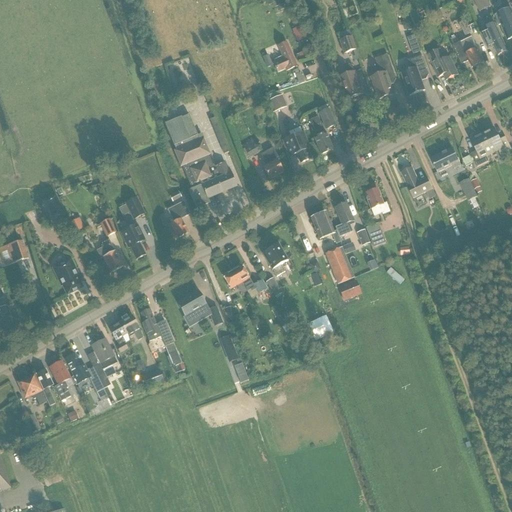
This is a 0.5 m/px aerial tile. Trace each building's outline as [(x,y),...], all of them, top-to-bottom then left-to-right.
[(473,0),(479,13),(491,7),(487,0),(473,0)] [(438,21),(443,19),(440,9),(434,12),(438,21)] [(495,15),(499,26),(501,25),(507,40),(511,38),(511,14),(510,10),(495,15)] [(405,29),(412,27),(410,21),(403,23),(405,29)] [(465,36),(471,34),(465,21),(459,23),(465,36)] [(498,56),(508,52),(507,51),(495,24),(486,29),(487,31),(481,33),(488,50),(494,47),(498,55),(498,56)] [(301,26),(292,30),(297,42),(306,38),(301,26)] [(355,50),(350,37),(340,41),(345,54),(355,50)] [(472,37),(453,47),(462,64),(469,61),(472,68),(482,63),(476,51),(478,50),(472,37)] [(286,71),(297,66),(286,42),(278,46),(283,59),(282,60),(281,58),(274,60),(275,63),(274,63),(278,72),(285,69),(286,71)] [(446,80),(458,75),(449,58),(444,60),(440,50),(429,55),(434,67),(433,68),(438,78),(443,75),(446,80)] [(371,78),(379,100),(394,95),(391,85),(394,84),(396,80),(387,56),(383,57),(382,54),(377,55),(378,59),(376,60),(381,75),(371,78)] [(408,61),(412,70),(402,74),(410,96),(425,91),(421,81),(427,79),(429,75),(422,56),(408,61)] [(347,98),(348,100),(363,94),(355,72),(352,65),(346,67),(348,75),(340,78),(344,90),(343,91),(345,98),(347,98)] [(286,107),(282,96),(270,100),(274,112),(286,107)] [(320,114),(319,114),(326,130),(335,126),(329,110),(328,110),(320,114)] [(207,199),(237,187),(229,169),(228,169),(225,163),(215,167),(203,139),(199,141),(189,115),(165,125),(176,151),(174,151),(181,167),(182,166),(191,188),(188,189),(197,210),(197,208),(209,203),(207,199)] [(215,118),(211,120),(219,140),(223,139),(215,118)] [(317,137),(314,138),(321,155),(333,150),(326,133),(325,134),(321,123),(313,126),(317,137)] [(501,156),(511,150),(505,137),(500,140),(494,129),(482,134),(492,154),(498,151),(501,156)] [(303,133),(283,141),(290,157),(297,154),(300,163),(311,159),(307,149),(309,148),(303,133)] [(488,162),(486,157),(492,154),(482,134),(471,140),(477,151),(471,154),(477,167),(488,162)] [(260,152),(253,139),(243,145),(250,158),(260,152)] [(267,166),(263,168),(270,180),(283,172),(276,160),(276,161),(275,159),(278,158),(272,149),(261,155),(267,166)] [(454,169),(460,166),(452,149),(431,159),(438,173),(452,166),(454,169)] [(470,156),(463,159),(466,167),(473,163),(470,156)] [(412,168),(402,174),(414,198),(433,189),(427,178),(428,178),(427,178),(419,182),(412,168)] [(468,202),(477,197),(476,195),(470,183),(468,179),(460,184),(468,202)] [(476,181),(470,183),(476,195),(481,193),(476,181)] [(367,194),(365,194),(371,210),(371,211),(373,217),(382,214),(382,215),(383,215),(384,215),(384,214),(389,213),(386,204),(383,205),(382,203),(381,202),(377,190),(372,192),(370,191),(367,192),(367,194)] [(182,198),(179,192),(169,197),(173,203),(182,198)] [(43,202),(54,224),(66,218),(56,196),(43,202)] [(146,215),(137,198),(125,204),(133,221),(146,215)] [(178,239),(188,233),(181,219),(190,215),(183,202),(167,210),(174,223),(170,225),(178,239)] [(346,204),(335,208),(342,225),(336,228),(339,236),(339,238),(353,233),(350,226),(355,225),(353,221),(346,204)] [(332,235),(335,244),(340,242),(336,231),(333,232),(325,213),(311,219),(319,240),(332,235)] [(115,232),(109,221),(101,225),(107,237),(115,232)] [(385,244),(378,224),(366,228),(373,248),(385,244)] [(128,248),(130,247),(136,260),(145,256),(139,243),(145,241),(137,225),(121,233),(128,248)] [(362,246),(369,243),(364,231),(357,234),(362,246)] [(439,244),(452,238),(449,231),(446,233),(445,231),(436,235),(439,244)] [(103,259),(111,273),(123,267),(115,251),(109,240),(102,244),(104,248),(97,251),(101,260),(103,259)] [(0,250),(5,266),(29,258),(23,242),(0,249),(0,250)] [(280,265),(288,261),(278,245),(277,246),(275,245),(272,247),(272,249),(262,254),(272,270),(276,277),(285,272),(280,265)] [(348,245),(343,247),(346,255),(351,253),(348,245)] [(342,247),(338,249),(325,254),(337,285),(354,278),(342,247)] [(410,255),(409,247),(399,249),(400,257),(410,255)] [(62,287),(67,296),(83,288),(78,279),(80,278),(71,259),(61,264),(61,265),(53,269),(61,287),(62,287)] [(233,270),(246,292),(250,290),(251,293),(255,290),(258,294),(267,289),(262,281),(253,286),(248,278),(249,277),(247,274),(246,275),(241,266),(233,270)] [(404,280),(390,269),(386,273),(400,285),(404,280)] [(237,286),(242,295),(246,292),(233,270),(222,276),(228,285),(227,286),(229,289),(230,288),(230,290),(237,286)] [(275,297),(281,293),(273,279),(266,283),(275,297)] [(361,295),(356,281),(338,288),(343,302),(361,295)] [(190,297),(178,304),(185,317),(183,318),(187,326),(204,317),(205,319),(210,316),(208,311),(209,311),(206,306),(197,291),(189,295),(190,297)] [(7,318),(10,317),(7,308),(13,306),(12,303),(1,306),(2,309),(0,309),(0,331),(10,329),(7,318)] [(209,311),(208,311),(210,316),(214,327),(223,324),(217,308),(209,311)] [(150,310),(141,314),(144,323),(142,324),(148,338),(149,342),(155,340),(161,338),(165,348),(174,344),(165,321),(159,324),(156,325),(150,310)] [(127,334),(128,336),(134,333),(137,337),(136,338),(138,341),(142,339),(139,331),(137,328),(138,328),(132,317),(121,323),(127,334)] [(115,341),(116,341),(119,346),(116,347),(120,354),(128,349),(125,344),(125,343),(122,337),(127,334),(121,323),(109,330),(115,341)] [(230,336),(222,339),(231,363),(239,360),(230,336)] [(93,368),(104,389),(110,386),(105,375),(104,375),(102,371),(117,364),(114,358),(114,357),(105,340),(92,347),(101,364),(93,368)] [(174,344),(165,348),(173,367),(181,364),(174,344)] [(85,379),(88,377),(96,393),(104,389),(93,368),(86,371),(83,366),(81,367),(75,355),(65,360),(73,377),(72,378),(76,386),(86,381),(85,379)] [(61,402),(70,397),(66,389),(67,388),(64,382),(70,379),(62,362),(49,368),(58,386),(54,388),(61,402)] [(43,390),(43,392),(50,407),(55,404),(48,388),(53,386),(46,370),(36,375),(43,390)] [(147,388),(164,382),(159,371),(142,377),(147,388)] [(39,406),(46,402),(41,391),(34,375),(23,380),(22,379),(20,381),(19,382),(17,383),(25,399),(34,395),(39,406)] [(76,411),(66,415),(69,423),(79,419),(76,411)] [(40,431),(33,415),(26,418),(33,434),(40,431)] [(0,491),(10,488),(0,458),(0,491)]
